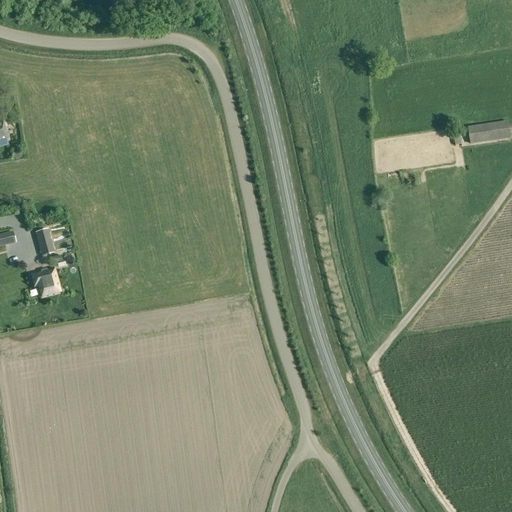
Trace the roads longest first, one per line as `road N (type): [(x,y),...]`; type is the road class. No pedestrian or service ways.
road 1 (unclassified): [(309,444),(232,116),(210,57),(181,38),(92,43),(0,30)]
road 2 (primary): [(405,511),(362,441),(320,337),(261,80),(234,0)]
road 3 (unclassified): [(370,363),(511,183)]
